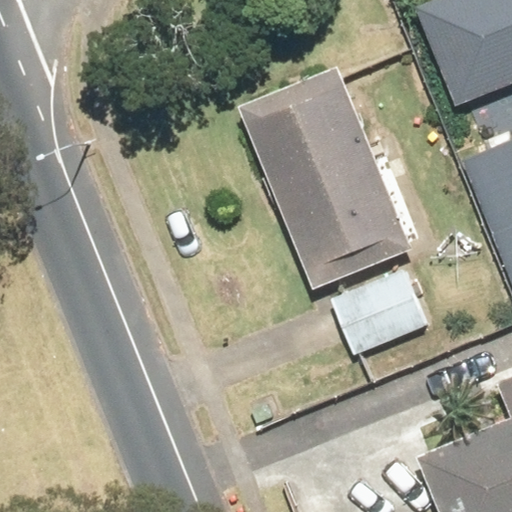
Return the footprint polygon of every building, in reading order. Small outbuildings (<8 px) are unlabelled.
[(511,0),(437,0),(412,10),(450,108),(511,84),(511,0)] [(346,70),(234,113),(305,295),(417,252),(346,70)] [(511,142),(469,159),(511,271),(511,142)] [(413,268),(336,298),(362,363),(439,332),(413,268)] [(506,422),(411,460),(431,511),(511,511),(511,371),(489,380),(506,422)]
